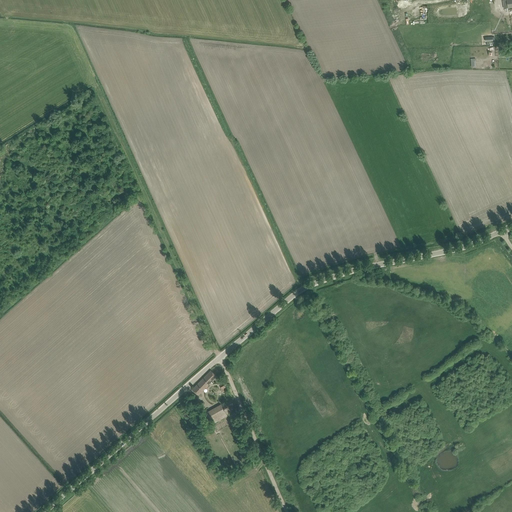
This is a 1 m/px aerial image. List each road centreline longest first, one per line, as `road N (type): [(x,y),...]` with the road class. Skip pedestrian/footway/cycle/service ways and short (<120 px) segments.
road 1 (unclassified): [(41,511),(297,291),(500,231)]
road 2 (track): [(288,511),(219,357)]
road 3 (track): [(96,81),(152,213)]
